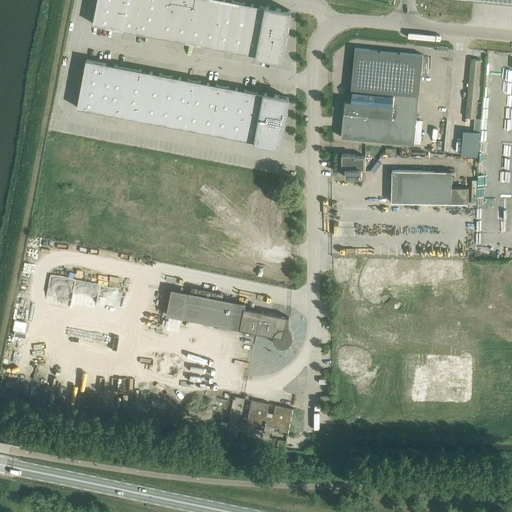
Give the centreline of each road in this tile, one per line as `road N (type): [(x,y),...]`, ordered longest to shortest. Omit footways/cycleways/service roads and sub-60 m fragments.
road 1 (unclassified): [(313,424),(313,58),(333,24),(405,26)]
road 2 (secondary): [(233,511),(0,465)]
